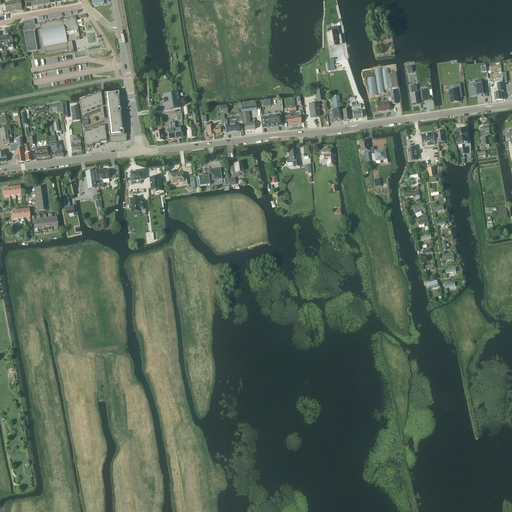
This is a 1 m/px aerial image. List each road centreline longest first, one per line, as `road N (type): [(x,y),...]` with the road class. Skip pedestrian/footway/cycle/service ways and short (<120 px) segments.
road 1 (secondary): [(140,152),(511,104)]
road 2 (secondary): [(0,170),(140,152)]
road 3 (tertiary): [(140,152),(119,27)]
